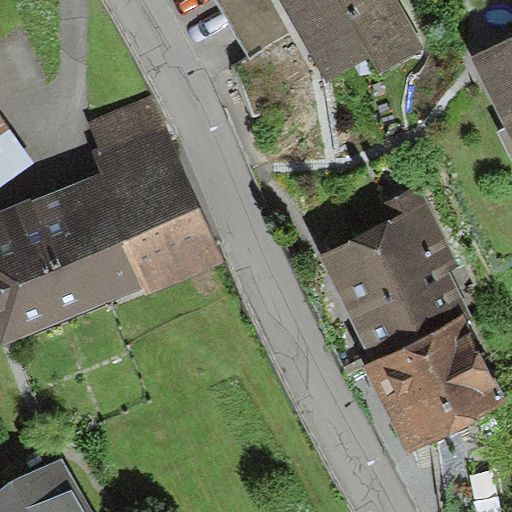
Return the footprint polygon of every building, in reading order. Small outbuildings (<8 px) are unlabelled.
[(399,0),(288,0),(339,94),(425,49),(399,0)] [(511,35),(472,53),(511,143),(511,142),(511,35)] [(0,94),(0,190),(40,169),(0,94)] [(169,170),(0,234),(0,317),(7,336),(204,261),(169,170)] [(295,228),(403,433),(498,382),(390,178),(295,228)] [(96,511),(58,448),(0,482),(0,511),(96,511)]
